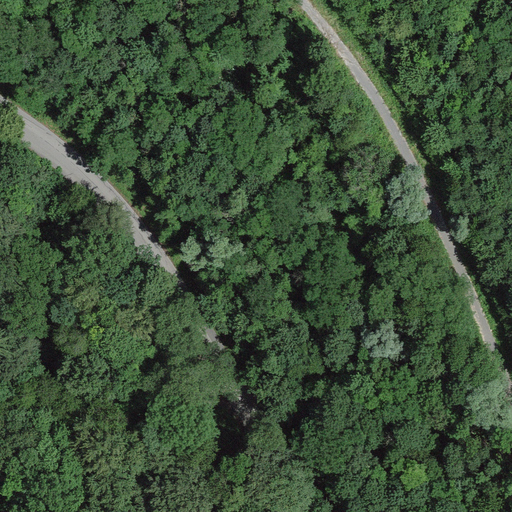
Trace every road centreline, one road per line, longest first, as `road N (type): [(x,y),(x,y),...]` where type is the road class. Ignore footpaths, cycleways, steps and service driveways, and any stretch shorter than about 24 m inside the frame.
road 1 (unclassified): [(317,511),(148,246),(61,154),(0,112)]
road 2 (track): [(307,0),(392,122),(511,396)]
